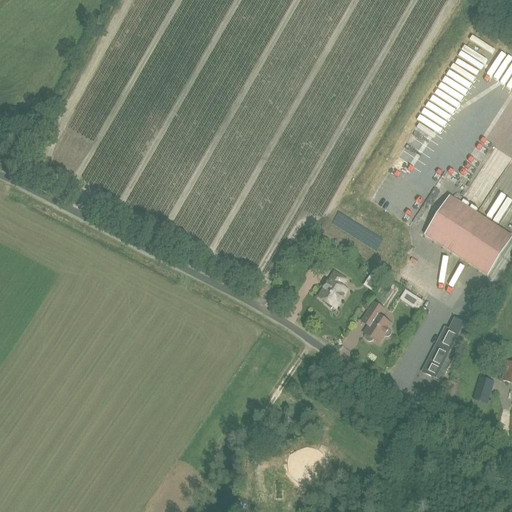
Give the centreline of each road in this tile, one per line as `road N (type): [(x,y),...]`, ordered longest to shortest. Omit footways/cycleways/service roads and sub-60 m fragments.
road 1 (unclassified): [(511,462),(242,298),(0,177)]
road 2 (unknown): [(391,394),(435,321),(488,282),(511,251)]
